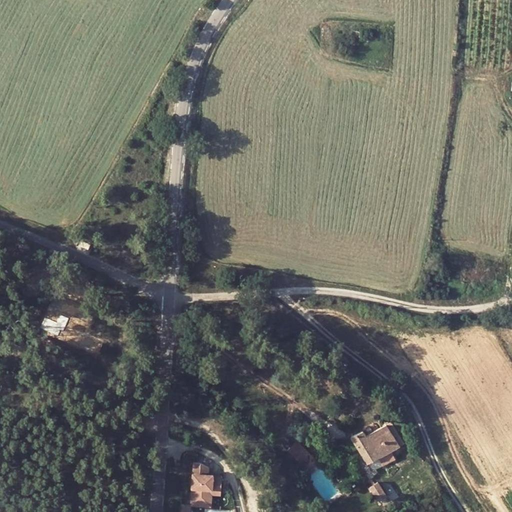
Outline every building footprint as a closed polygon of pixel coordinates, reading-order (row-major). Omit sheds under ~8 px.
[(366,463),(376,457),(388,450),(397,444),(384,423),(364,434),(361,429),(349,436),(366,463)] [(298,442),(295,444),(292,458),(299,466),(309,456),(298,442)] [(388,450),(376,457),(382,464),(393,458),(388,450)] [(190,463),(188,507),(209,508),(209,495),(218,495),(219,481),(216,475),(209,475),(209,478),(205,478),(205,475),(205,468),(197,464),(190,463)] [(377,480),(368,486),(377,500),(386,494),(377,480)]
